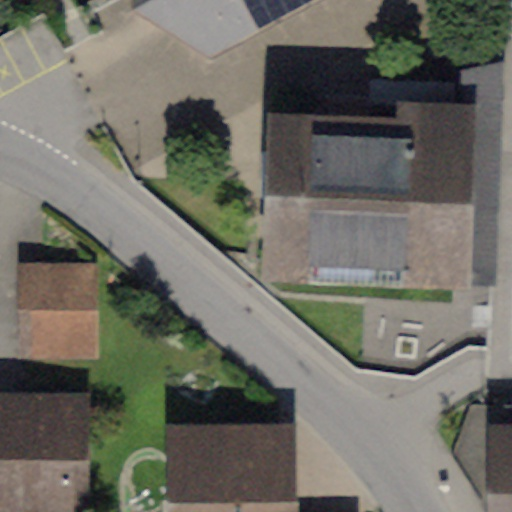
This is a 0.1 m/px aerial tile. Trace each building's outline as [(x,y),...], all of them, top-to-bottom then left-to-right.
[(156,3),(153,1),(152,0),(106,0),(117,18),(141,34),(159,5),(156,3)] [(152,0),(153,1),(156,3),(161,0),(190,0),(199,14),(210,8),(224,34),(285,0),(152,0)] [(278,126),(272,273),(460,281),(466,119),(499,120),(501,67),(464,74),(463,116),(406,114),(406,131),(278,126)] [(26,272),(26,352),(91,352),(91,272),(26,272)] [(71,511),(72,412),(1,411),(0,511),(71,511)] [(509,470),(509,511),(511,511),(511,436),(494,437),(495,470),(509,470)] [(280,511),(279,447),(189,448),(190,511),(280,511)]
